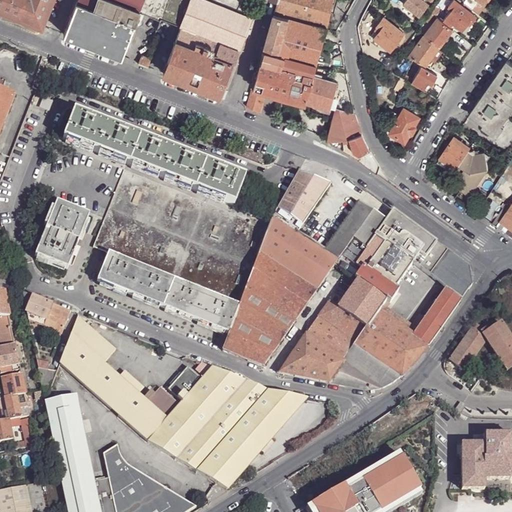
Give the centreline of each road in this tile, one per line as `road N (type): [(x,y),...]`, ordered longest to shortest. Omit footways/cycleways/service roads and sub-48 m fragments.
road 1 (residential): [(362,417),(349,400),(265,377),(80,301),(1,281)]
road 2 (residential): [(229,117),(349,166),(494,270)]
road 3 (residential): [(0,29),(229,117)]
road 4 (residential): [(362,417),(422,367),(494,270)]
road 5 (residential): [(362,0),(346,41),(361,108),(388,166),(404,178)]
road 6 (residential): [(511,14),(404,178)]
road 7 (residential): [(213,511),(362,417)]
road 8 (residential): [(404,178),(507,252)]
road 9 (unclassified): [(229,117),(268,0)]
